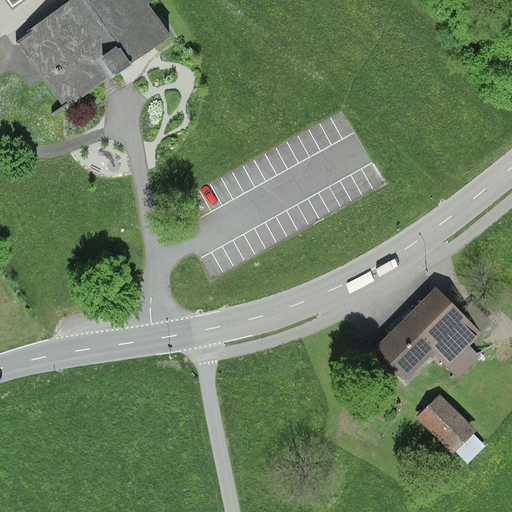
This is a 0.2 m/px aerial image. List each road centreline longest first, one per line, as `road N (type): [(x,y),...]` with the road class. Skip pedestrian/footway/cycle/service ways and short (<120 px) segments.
road 1 (tertiary): [(202,330),(304,302),(395,256),(511,164)]
road 2 (tertiary): [(0,370),(202,330)]
road 3 (unclassified): [(202,330),(234,511)]
